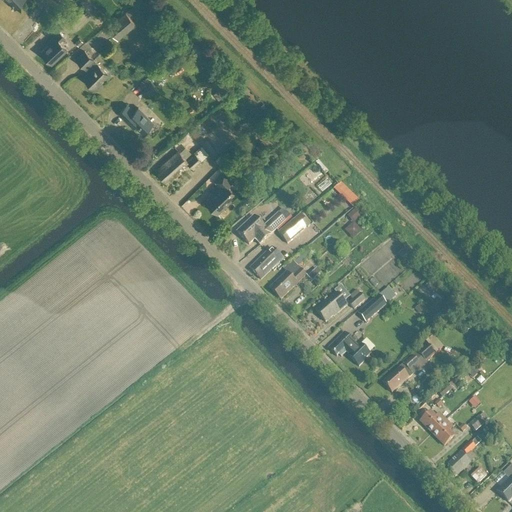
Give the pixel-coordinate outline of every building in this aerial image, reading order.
[(66,17),(76,27),(91,13),(81,2),(66,17)] [(124,11),(106,26),(116,39),(134,22),(124,11)] [(154,19),(150,24),(156,30),(160,26),(154,19)] [(64,37),(59,32),(48,42),(49,43),(41,51),(52,63),(67,49),(59,41),(64,37)] [(108,74),(85,51),(76,59),(89,72),(83,77),(95,89),(102,83),(100,82),(108,74)] [(220,91),(214,96),(218,100),(224,96),(220,91)] [(134,112),(127,105),(118,113),(132,127),(134,125),(141,132),(152,122),(138,108),(134,112)] [(195,128),(190,132),(194,137),(199,133),(195,128)] [(214,160),(223,152),(226,149),(226,148),(221,143),(209,154),(214,160)] [(161,172),(158,174),(166,182),(174,175),(175,176),(189,164),(193,169),(202,161),(196,154),(188,161),(179,151),(158,169),(161,172)] [(220,155),(215,160),(220,166),(226,160),(220,155)] [(246,158),(240,162),(241,163),(247,170),(251,166),(252,165),(247,159),(246,158)] [(315,169),(306,177),(311,183),(320,174),(315,169)] [(234,180),(225,171),(214,181),(220,187),(205,202),(217,214),(237,195),(228,186),(234,180)] [(354,198),(348,205),(353,210),(360,204),(354,198)] [(354,211),(346,217),(352,224),(360,218),(354,211)] [(299,215),(277,234),(286,246),(309,227),(299,215)] [(259,246),(271,235),(265,229),(254,217),(237,233),(249,246),(254,240),(259,246)] [(282,260),(271,249),(250,270),(261,281),(282,260)] [(404,263),(411,256),(405,249),(398,256),(404,263)] [(294,264),(298,268),(310,256),(307,252),(294,264)] [(305,276),(292,263),(284,271),(286,273),(270,289),(280,301),(297,284),(305,276)] [(311,282),(320,274),(316,270),(307,278),(311,282)] [(384,291),(356,315),(365,325),(393,300),(384,291)] [(349,298),(352,301),(349,304),(354,310),(364,301),(356,292),(349,298)] [(346,307),(335,296),(315,312),(325,324),(333,317),(333,318),(346,307)] [(420,306),(415,310),(419,315),(424,310),(420,306)] [(449,306),(439,315),(443,320),(453,311),(449,306)] [(341,358),(345,353),(348,355),(346,357),(357,368),(362,363),(361,362),(368,356),(358,346),(356,348),(343,335),(330,347),(332,349),(330,351),(336,356),(338,355),(341,358)] [(480,336),(475,341),(481,347),(486,342),(480,336)] [(404,366),(409,372),(412,376),(435,355),(426,345),(412,358),(404,366)] [(472,366),(466,372),(473,380),(479,374),(472,366)] [(382,384),(391,394),(408,380),(399,370),(382,384)] [(442,399),(449,393),(451,391),(454,394),(461,388),(454,380),(438,394),(442,399)] [(476,400),(470,405),(474,409),(480,404),(476,400)] [(438,401),(434,405),(438,410),(442,405),(438,401)] [(420,423),(431,435),(445,422),(439,415),(435,419),(430,413),(420,423)] [(475,431),(482,424),(477,418),(470,425),(475,431)] [(445,422),(431,435),(443,447),(454,437),(449,431),(452,428),(445,422)] [(481,442),(480,441),(478,439),(471,445),(470,444),(462,451),(466,456),(475,449),(474,448),(481,442)] [(457,475),(469,464),(460,453),(447,465),(449,467),(447,469),(453,475),(455,473),(457,475)] [(511,465),(503,474),(509,480),(497,492),(508,503),(511,498),(511,465)] [(479,469),(470,478),(477,485),(486,477),(479,469)]
